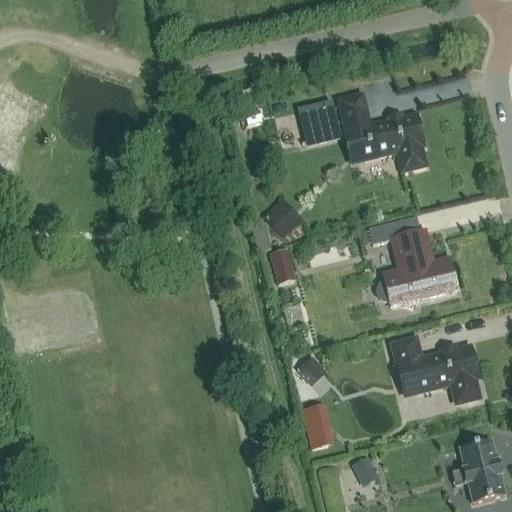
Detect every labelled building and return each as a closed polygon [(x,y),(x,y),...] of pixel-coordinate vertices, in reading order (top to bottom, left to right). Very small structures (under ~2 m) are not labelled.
[(298,112),(307,151),(342,143),(332,103),(298,112)] [(413,120),(342,137),(350,170),(397,158),(402,176),(425,170),(420,151),(424,150),(417,124),(413,120)] [(270,148),(249,153),(251,163),(257,161),(260,172),(271,170),(268,158),(273,157),(270,148)] [(281,201),(262,220),(283,242),(302,223),(281,201)] [(457,295),(452,273),(449,262),(432,267),(424,235),(401,240),(397,225),(368,232),(372,249),(392,244),(399,274),(383,278),(384,284),(379,287),(376,292),(376,298),(379,303),(384,306),(389,306),(391,312),(403,309),(413,311),(415,306),(457,295)] [(271,254),(265,230),(252,233),(257,257),(271,254)] [(286,254),(269,258),(278,289),(294,285),(286,254)] [(392,348),(397,370),(396,371),(404,400),(451,388),(456,408),(479,402),(475,383),(479,382),(471,350),(421,363),(416,342),(392,348)] [(327,376),(311,360),(297,374),(312,390),(327,376)] [(465,473),(452,476),(455,490),(468,487),(473,507),(505,499),(500,479),(502,479),(499,464),(496,465),(491,445),(460,452),(465,473)] [(352,470),(358,482),(375,473),(368,461),(352,470)]
